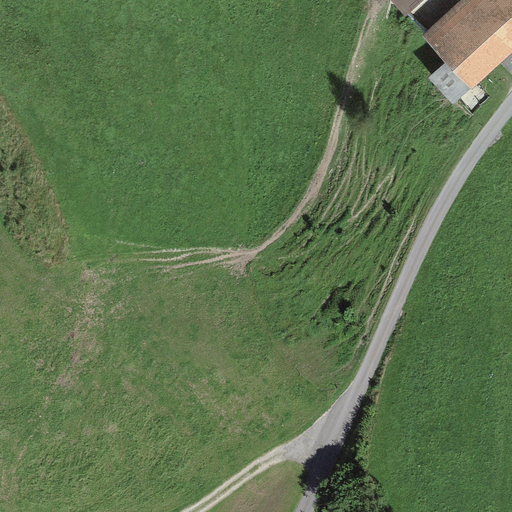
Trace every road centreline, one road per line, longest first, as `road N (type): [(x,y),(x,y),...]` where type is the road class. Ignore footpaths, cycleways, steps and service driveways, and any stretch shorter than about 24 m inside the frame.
road 1 (unclassified): [(303,511),(447,207),(511,113)]
road 2 (track): [(194,511),(273,458),(336,441)]
